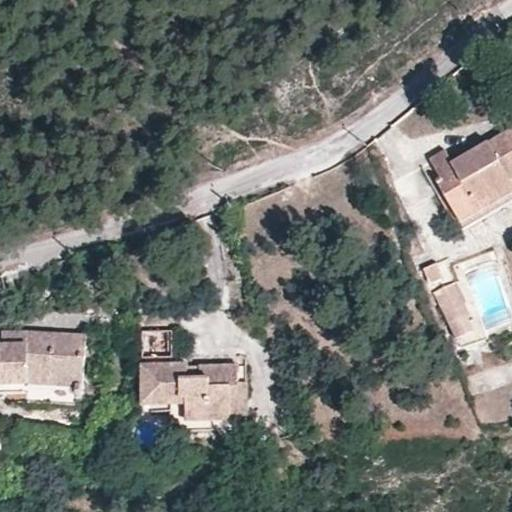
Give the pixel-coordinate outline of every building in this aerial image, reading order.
[(511,125),(451,160),(444,149),(428,158),(441,181),(432,186),(456,228),(459,233),(511,203),(511,125)] [(444,281),(438,267),(424,272),(430,287),(444,281)] [(466,304),(456,286),(436,297),(458,337),(472,330),(459,308),(466,304)] [(141,331),(141,357),(172,357),(172,330),(141,331)] [(82,384),(85,339),(34,336),(26,335),(4,337),(4,347),(0,347),(0,376),(5,376),(5,388),(29,387),(30,387),(30,380),(82,384)] [(236,380),(236,365),(200,365),(200,368),(187,368),(187,362),(139,362),(139,405),(184,404),(184,419),(229,419),(229,413),(244,413),(243,380),(236,380)] [(82,388),(82,384),(30,380),(30,387),(77,391),(78,387),(82,388)]
